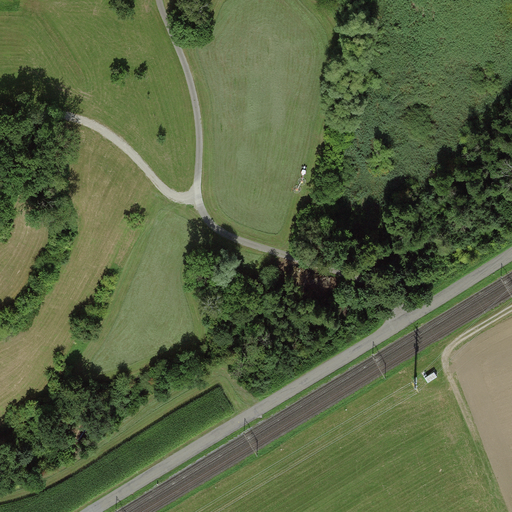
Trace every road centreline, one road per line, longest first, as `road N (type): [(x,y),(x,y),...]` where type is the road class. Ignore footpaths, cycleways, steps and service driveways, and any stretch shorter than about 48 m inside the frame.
road 1 (tertiary): [(90,511),(511,254)]
road 2 (track): [(409,319),(365,290),(235,241),(205,216),(195,114),(160,0)]
road 3 (track): [(0,440),(42,412),(88,351),(145,234),(175,203),(200,196)]
road 4 (track): [(0,115),(89,122),(185,200)]
road 5 (track): [(476,437),(447,358),(511,313)]
